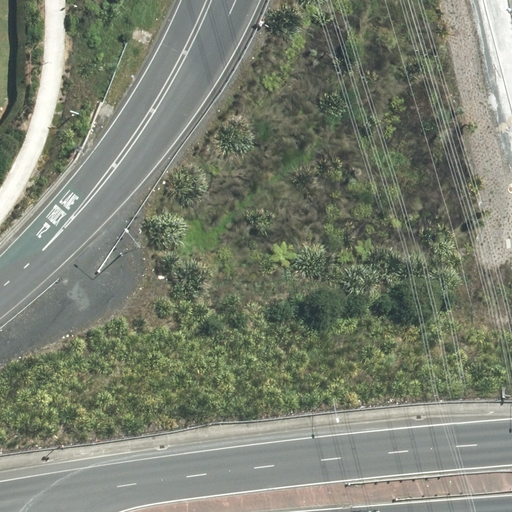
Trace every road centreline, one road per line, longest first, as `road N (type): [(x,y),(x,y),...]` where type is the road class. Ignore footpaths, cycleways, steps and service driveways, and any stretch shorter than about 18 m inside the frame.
road 1 (primary): [(12,505),(346,458),(511,445)]
road 2 (motorway): [(0,295),(108,176),(152,113),(210,0)]
